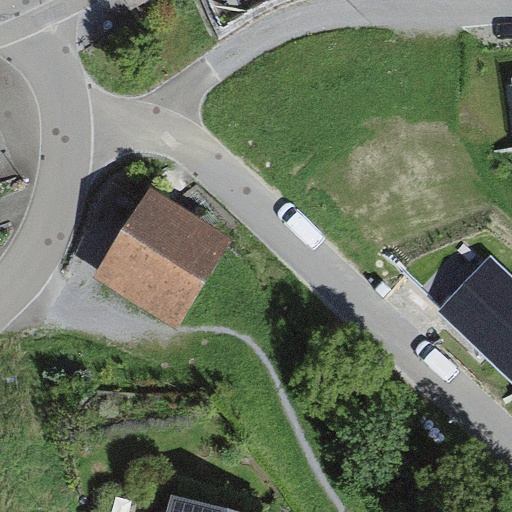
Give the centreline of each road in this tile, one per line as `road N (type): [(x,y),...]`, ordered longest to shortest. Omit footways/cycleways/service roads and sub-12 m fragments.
road 1 (residential): [(67,115),(157,129),(215,160),(511,452)]
road 2 (residential): [(0,294),(44,229),(62,172),(67,115)]
road 3 (residential): [(67,115),(57,58),(22,0)]
